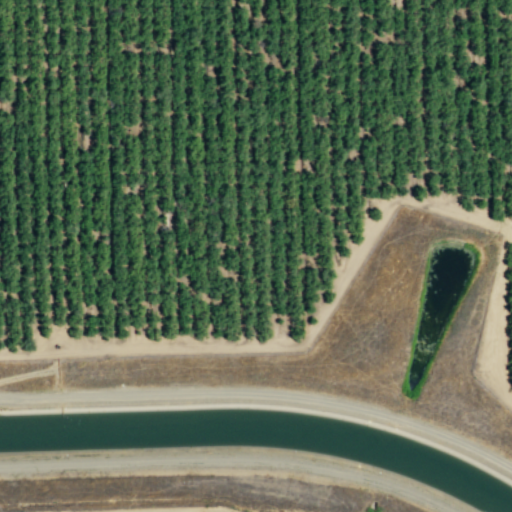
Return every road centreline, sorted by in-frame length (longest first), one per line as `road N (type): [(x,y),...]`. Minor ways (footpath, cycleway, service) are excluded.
road 1 (track): [(511,401),(497,355),(511,240),(410,199),(386,208),(293,346),(0,354)]
road 2 (track): [(511,470),(407,423),(296,398),(0,398)]
